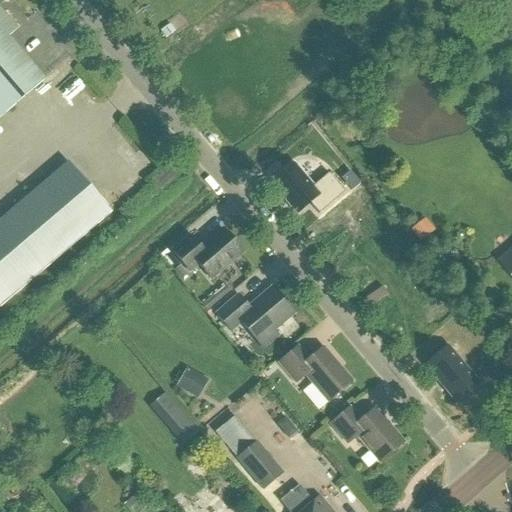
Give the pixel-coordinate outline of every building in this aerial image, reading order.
[(0,118),(42,82),(6,39),(16,31),(2,15),(0,16),(0,118)] [(273,62),(262,49),(255,55),(266,68),(273,62)] [(0,221),(0,303),(107,213),(66,165),(0,221)] [(292,166),(270,184),(296,215),(309,205),(318,215),(344,194),(328,175),(312,188),(292,166)] [(159,194),(177,179),(168,168),(149,183),(159,194)] [(359,185),(349,173),(340,180),(350,192),(359,185)] [(316,238),(346,274),(371,253),(341,217),(316,238)] [(409,231),(419,243),(434,231),(424,219),(409,231)] [(187,238),(168,254),(182,270),(191,263),(208,283),(240,257),(219,232),(197,251),(187,238)] [(511,252),(498,264),(511,281),(511,252)] [(381,286),(390,297),(376,309),(402,340),(424,321),(405,298),(421,285),(405,266),(381,286)] [(366,306),(383,293),(378,285),(360,299),(366,306)] [(290,317),(268,291),(245,310),(235,298),(212,317),(222,330),(233,321),(258,352),(274,339),(270,334),(290,317)] [(457,334),(446,321),(437,329),(448,341),(457,334)] [(446,348),(424,366),(454,402),(476,383),(446,348)] [(292,387),(301,379),(324,406),(348,385),(319,351),(305,363),(294,350),(275,367),(292,387)] [(184,367),(173,386),(196,399),(207,380),(184,367)] [(163,394),(151,405),(183,444),(195,433),(163,394)] [(353,440),(376,467),(400,446),(371,412),(357,424),(346,411),(326,428),(343,448),(353,440)] [(233,419),(211,437),(259,495),(281,478),(233,419)] [(325,511),(316,500),(309,506),(295,489),(276,505),(281,511),(325,511)]
